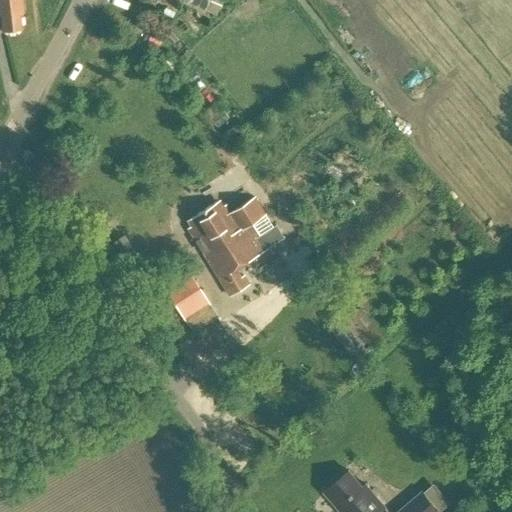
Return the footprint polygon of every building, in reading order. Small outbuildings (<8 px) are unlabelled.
[(0,0),(0,13),(1,13),(2,32),(20,31),(19,13),(22,13),(20,0),(0,0)] [(223,0),(184,0),(184,1),(217,16),(223,0)] [(146,9),(135,5),(131,15),(142,20),(146,9)] [(265,214),(253,196),(229,211),(225,205),(222,207),(218,200),(186,220),(190,226),(186,229),(228,295),(248,283),(243,275),(240,277),(234,268),(283,237),(275,225),(257,236),(249,224),(265,214)] [(217,316),(188,272),(164,290),(191,332),(217,316)] [(341,307),(322,319),(355,361),(381,340),(358,311),(350,318),(341,307)] [(348,470),(324,490),(341,511),(378,511),(385,506),(364,483),(361,485),(348,470)] [(450,501),(433,482),(424,490),(422,488),(394,511),(440,511),(441,511),(440,510),(450,501)] [(492,511),(484,503),(473,511),(492,511)]
